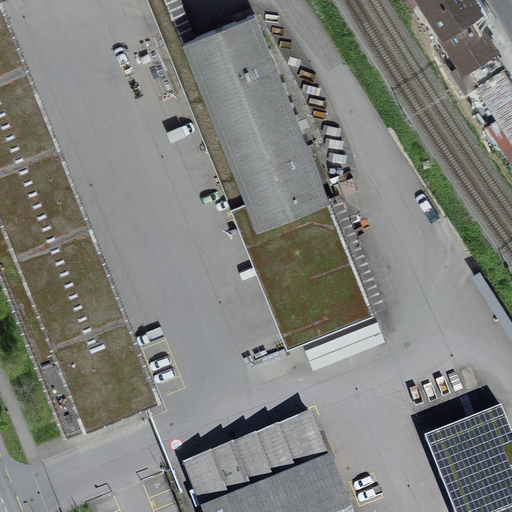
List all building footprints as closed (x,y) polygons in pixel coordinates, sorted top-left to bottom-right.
[(187,0),(0,0),(0,248),(78,440),(175,401),(13,3),(18,0),(148,0),(299,369),(380,336),(253,23),(205,43),(187,0)] [(406,0),(467,91),(477,84),(504,67),(511,61),(511,59),(506,50),(472,0),(406,0)] [(511,78),(504,67),(477,84),(502,123),(491,130),(511,162),(511,78)] [(511,511),(511,429),(502,404),(424,434),(455,511),(511,511)] [(309,410),(184,460),(204,511),(350,511),(327,454),(309,410)]
